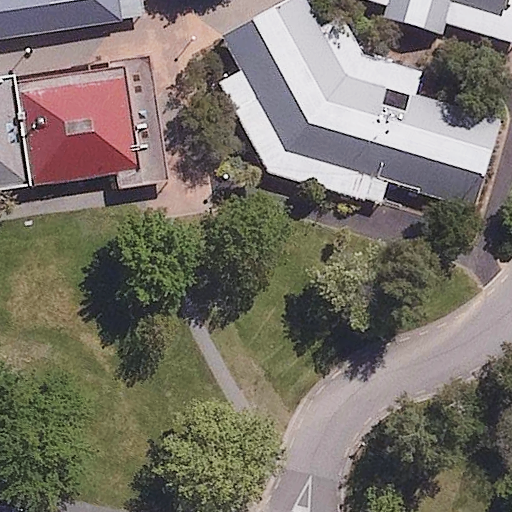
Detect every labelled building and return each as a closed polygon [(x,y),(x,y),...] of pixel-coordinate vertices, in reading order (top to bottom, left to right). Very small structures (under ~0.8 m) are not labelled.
[(0,0),(0,50),(101,37),(96,0),(0,0)] [(293,0),(476,48),(488,0),(293,0)] [(472,150),(307,109),(259,21),(204,50),(265,160),(454,213),(472,150)] [(0,100),(0,125),(10,198),(111,184),(98,88),(0,100)] [(0,199),(10,198),(0,125),(0,199)]
